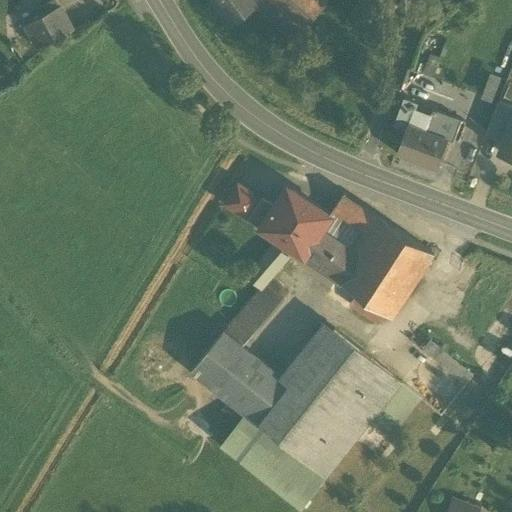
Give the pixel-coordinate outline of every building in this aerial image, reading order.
[(211,0),(230,24),(255,5),(261,0),(211,0)] [(327,0),(261,0),(255,5),(293,40),(327,0)] [(26,23),(39,47),(74,29),(60,4),(26,23)] [(492,101),(502,75),(491,71),(481,97),(492,101)] [(500,101),(511,104),(511,82),(508,81),(500,101)] [(394,125),(407,129),(409,124),(410,124),(416,107),(418,103),(404,98),(394,125)] [(486,133),(504,140),(511,119),(511,104),(500,101),(498,100),(486,133)] [(425,130),(431,113),(416,107),(410,124),(425,130)] [(431,113),(425,130),(448,138),(454,141),(462,119),(433,108),(431,113)] [(511,155),(511,119),(504,140),(500,151),(511,155)] [(437,167),(448,138),(425,130),(410,124),(409,124),(407,129),(398,153),(437,167)] [(260,197),(238,183),(225,202),(248,218),(261,198),(260,197)] [(272,207),(260,226),(303,254),(322,229),(332,214),(292,187),(277,210),(272,207)] [(335,204),(351,215),(359,203),(344,193),(335,204)] [(261,198),(248,218),(260,226),(272,207),(275,202),(263,194),(260,197),(261,198)] [(434,252),(359,203),(351,215),(373,230),(357,253),(339,278),(357,291),(386,310),(392,315),(434,252)] [(336,213),(324,230),(350,248),(362,231),(336,213)] [(303,254),(339,278),(357,253),(350,248),(324,230),(322,229),(303,254)] [(245,275),(261,288),(272,276),(273,276),(290,256),(273,242),(245,275)] [(289,290),(273,276),(272,276),(261,288),(226,330),(244,344),(289,290)] [(378,322),(386,310),(357,291),(350,303),(378,322)] [(324,318),(280,373),(292,382),(335,328),(324,318)] [(259,423),(301,456),(376,360),(335,328),(292,382),(259,423)] [(192,370),(240,407),(272,367),(244,344),(226,330),(225,329),(192,370)] [(421,350),(465,384),(474,373),(430,338),(421,350)] [(327,477),(371,422),(403,381),(376,360),(301,456),(327,477)] [(280,373),(272,367),(240,407),(248,414),(259,423),(292,382),(280,373)] [(421,396),(403,381),(371,422),(390,436),(421,396)] [(223,445),(302,508),(327,477),(301,456),(259,423),(248,414),(223,445)] [(448,511),(477,511),(479,508),(454,498),(448,511)]
